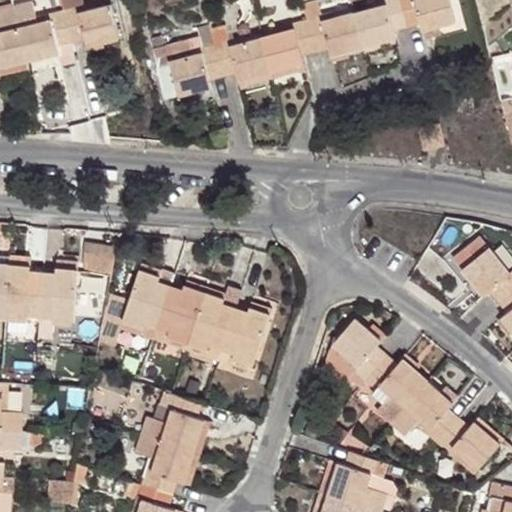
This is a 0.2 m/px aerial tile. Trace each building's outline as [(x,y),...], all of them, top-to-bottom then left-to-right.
[(60,28),(69,60),(82,56),(83,63),(116,55),(108,24),(84,30),(77,5),(56,10),(60,28)] [(396,13),(405,46),(417,43),(419,49),(452,41),(443,7),(410,16),(409,9),(396,13)] [(390,50),(405,46),(396,13),(380,17),(382,24),(352,31),(362,64),(391,57),(390,50)] [(28,20),(8,25),(22,79),(55,70),(54,64),(69,60),(60,28),(45,33),(47,40),(34,43),(28,20)] [(303,38),(317,34),(314,20),(299,23),(303,38)] [(0,85),(22,79),(8,25),(0,27),(0,85)] [(303,38),(312,71),(326,67),(328,73),(362,64),(352,31),(319,40),(317,34),(303,38)] [(261,55),(269,88),(300,80),(298,75),(312,71),(303,38),(289,42),(290,48),(261,55)] [(237,97),(269,88),(261,55),(228,64),(223,45),(208,49),(211,62),(220,95),(234,92),(236,97),(237,97)] [(162,65),(166,80),(191,73),(187,59),(162,65)] [(206,99),(220,95),(211,62),(196,66),(198,72),(191,73),(166,80),(174,113),(208,105),(206,99)] [(300,80),(269,88),(272,98),(302,89),(300,80)] [(272,98),(269,88),(237,97),(239,106),(272,98)] [(511,115),(497,119),(502,140),(511,169),(511,115)] [(434,144),(417,149),(422,167),(439,162),(434,144)] [(450,276),(459,287),(480,313),(485,309),(494,319),(511,304),(511,286),(507,291),(486,265),(478,255),(450,276)] [(511,284),(492,261),(486,265),(507,291),(511,286),(511,284)] [(81,264),(79,287),(105,289),(107,278),(105,266),(81,264)] [(3,280),(27,283),(27,272),(4,270),(3,280)] [(54,284),(74,286),(75,277),(54,276),(54,284)] [(135,286),(156,293),(158,286),(137,279),(135,286)] [(3,280),(2,337),(22,338),(23,332),(36,333),(38,289),(26,288),(27,283),(3,280)] [(72,342),(74,286),(54,284),(52,284),(52,290),(38,289),(36,333),(48,334),(48,340),(72,342)] [(154,299),(156,293),(135,286),(125,317),(118,339),(139,345),(140,339),(156,344),(169,304),(154,299)] [(480,313),(459,287),(454,291),(475,317),(480,313)] [(181,302),(199,308),(201,300),(183,294),(181,302)] [(201,300),(199,308),(221,315),(224,308),(201,300)] [(179,307),(169,304),(156,344),(165,348),(164,354),(182,360),(199,308),(181,302),(179,307)] [(498,335),(511,352),(511,304),(494,319),(503,331),(498,335)] [(221,315),(199,308),(182,360),(186,361),(204,368),(206,362),(219,366),(232,324),(220,321),(221,315)] [(118,339),(125,317),(102,310),(93,357),(110,363),(114,348),(118,339)] [(246,324),(267,330),(269,322),(248,315),(246,324)] [(244,329),(232,324),(219,366),(223,367),(231,370),(229,376),(250,383),(267,330),(246,324),(244,329)] [(373,427),(389,441),(425,398),(399,376),(394,381),(372,362),(377,356),(353,336),(316,380),(339,400),(341,398),(353,409),(362,397),(373,406),(377,402),(387,412),(382,417),(373,427)] [(118,339),(114,348),(150,360),(156,344),(140,339),(139,345),(118,339)] [(186,361),(182,360),(164,354),(165,348),(156,344),(150,360),(183,371),(186,361)] [(77,351),(76,363),(90,364),(91,352),(77,351)] [(186,361),(183,371),(201,377),(204,368),(186,361)] [(206,362),(204,368),(201,377),(218,382),(223,367),(219,366),(206,362)] [(247,391),(250,383),(229,376),(231,370),(223,367),(218,382),(247,391)] [(0,479),(0,477),(0,462),(16,462),(18,426),(0,424),(0,411),(3,411),(4,397),(0,396),(0,479)] [(423,450),(434,459),(457,435),(446,425),(450,420),(425,398),(389,441),(403,453),(417,437),(427,446),(423,450)] [(372,408),(382,417),(387,412),(377,402),(373,406),(372,408)] [(140,448),(194,465),(202,439),(195,436),(200,421),(169,411),(164,426),(169,428),(166,440),(144,434),(140,448)] [(457,435),(434,459),(447,470),(451,466),(475,487),(497,461),(472,439),(467,444),(457,435)] [(202,439),(194,465),(202,468),(210,441),(202,439)] [(183,500),(194,465),(140,448),(133,470),(154,477),(150,490),(144,488),(140,501),(171,511),(175,498),(183,500)] [(202,468),(194,465),(183,500),(190,503),(202,468)] [(335,479),(326,508),(338,511),(386,511),(387,511),(364,504),(369,490),(382,494),(387,480),(347,468),(342,481),(335,479)] [(320,506),(326,508),(335,479),(329,477),(320,506)] [(50,498),(76,498),(76,478),(49,478),(50,498)] [(381,495),(382,494),(369,490),(364,504),(387,511),(386,511),(393,511),(395,507),(391,498),(381,495)] [(511,511),(511,503),(489,498),(485,511),(511,511)] [(170,511),(171,511),(140,501),(136,511),(170,511)]
